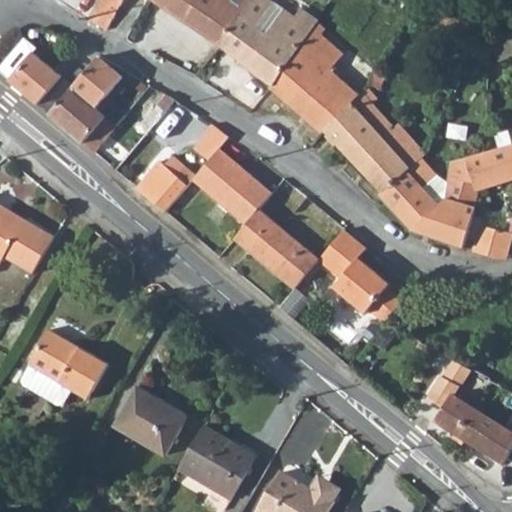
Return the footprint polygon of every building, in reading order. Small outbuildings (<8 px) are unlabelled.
[(81,0),(80,12),(88,17),(106,29),(122,0),(81,0)] [(154,0),(221,44),(250,0),(154,0)] [(250,0),(221,44),(274,84),(319,18),(290,0),(288,0),(283,8),(271,0),(250,0)] [(272,87),(324,131),(326,128),(359,94),(329,69),(340,56),(316,35),(326,25),(319,18),(274,84),(272,87)] [(33,51),(9,79),(37,103),(57,80),(61,75),(33,51)] [(123,77),(99,56),(94,62),(55,106),(48,112),(96,152),(127,115),(106,95),(123,77)] [(326,128),(383,191),(425,152),(399,123),(395,126),(362,91),(359,94),(326,128)] [(139,122),(149,131),(154,124),(166,110),(176,99),(167,93),(156,105),(155,104),(139,122)] [(174,117),(185,104),(176,99),(166,110),(174,117)] [(174,117),(166,110),(154,124),(164,132),(176,119),(174,117)] [(195,145),(210,159),(211,158),(220,148),(231,136),(229,133),(214,123),(195,145)] [(480,187),(511,177),(511,143),(484,152),(467,157),(480,187)] [(272,191),(220,148),(196,175),(192,180),(245,225),(260,207),(272,191)] [(425,191),(441,167),(425,152),(383,191),(380,193),(412,228),(462,247),(474,219),(438,204),(425,191)] [(173,155),(165,165),(188,184),(192,180),(196,175),(173,155)] [(452,160),(450,174),(446,196),(438,204),(474,219),(480,206),(480,187),(467,157),(452,160)] [(159,160),(137,186),(166,211),(188,184),(165,165),(159,160)] [(18,253),(29,259),(50,221),(38,214),(35,218),(21,210),(23,206),(0,193),(0,245),(1,244),(18,253)] [(321,259),(260,207),(245,225),(240,231),(234,237),(297,290),(320,261),(321,259)] [(29,259),(44,267),(65,230),(50,221),(29,259)] [(511,232),(511,229),(482,222),(474,250),(506,258),(511,232)] [(367,249),(345,231),(321,259),(320,261),(343,279),(336,288),(367,313),(370,310),(385,323),(387,321),(403,302),(387,289),(380,283),(381,277),(359,259),(367,249)] [(0,254),(13,262),(18,253),(1,244),(0,245),(0,254)] [(390,285),(381,277),(380,283),(387,289),(390,285)] [(115,364),(56,329),(25,380),(26,385),(60,406),(66,405),(74,391),(91,402),(115,364)] [(471,366),(457,359),(443,386),(454,392),(457,394),(471,366)] [(491,376),(471,366),(457,394),(454,392),(434,420),(463,438),(502,463),(511,447),(511,430),(489,416),(506,386),(490,378),(491,376)] [(190,418),(147,395),(146,397),(135,392),(115,428),(166,458),(190,418)] [(256,456),(204,426),(180,468),(231,498),(256,456)] [(258,511),(326,511),(333,502),(311,489),(282,471),(258,511)] [(318,476),(311,489),(333,502),(340,489),(318,476)]
